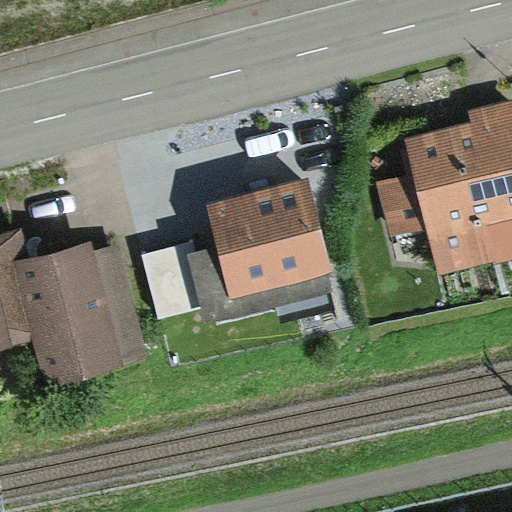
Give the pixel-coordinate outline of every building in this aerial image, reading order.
[(511,101),(467,113),(470,122),(403,139),(411,171),(373,180),(388,241),(426,232),(437,278),(511,259),(511,101)] [(204,307),(209,327),(328,297),(323,277),(333,274),(309,181),(209,206),(218,246),(196,252),(190,253),(204,307)] [(0,346),(33,338),(13,260),(27,257),(20,231),(0,235),(0,346)] [(27,257),(13,260),(33,338),(45,375),(61,370),(64,380),(147,357),(116,243),(95,249),(93,239),(27,257)] [(196,252),(194,242),(142,256),(158,318),(204,307),(190,253),(196,252)]
